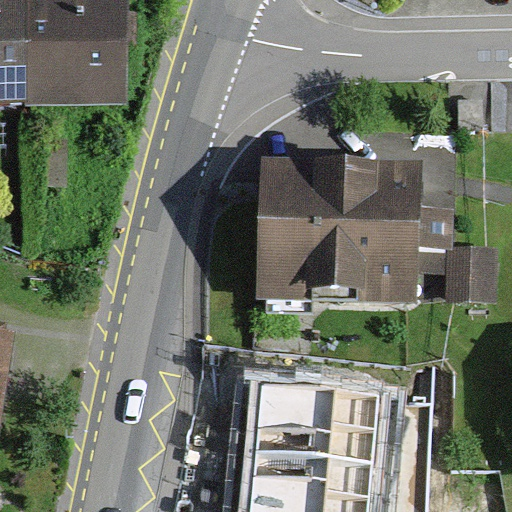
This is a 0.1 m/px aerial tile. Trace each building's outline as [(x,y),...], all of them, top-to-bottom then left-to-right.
[(0,113),(126,113),(126,39),(125,0),(28,0),(29,8),(0,8),(0,113)] [(64,189),(66,141),(42,140),(40,188),(64,189)] [(257,183),(257,308),(412,308),(412,280),(446,280),(446,233),(416,233),(416,183),(257,183)] [(489,250),(454,251),(455,305),(490,304),(489,250)] [(217,366),(188,503),(229,511),(286,511),(302,439),(341,447),(356,374),(314,365),(316,356),(255,343),(249,372),(217,366)] [(0,345),(0,424),(12,347),(0,345)]
